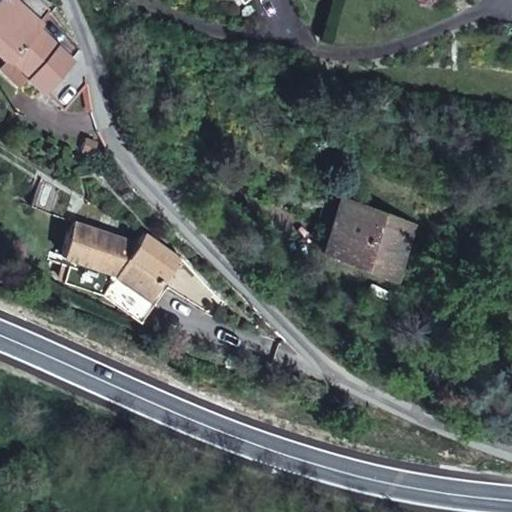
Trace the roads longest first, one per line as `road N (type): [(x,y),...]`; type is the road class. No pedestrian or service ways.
road 1 (unclassified): [(511,451),(392,418),(130,166),(73,0)]
road 2 (secondary): [(511,496),(411,485),(288,455),(0,336)]
